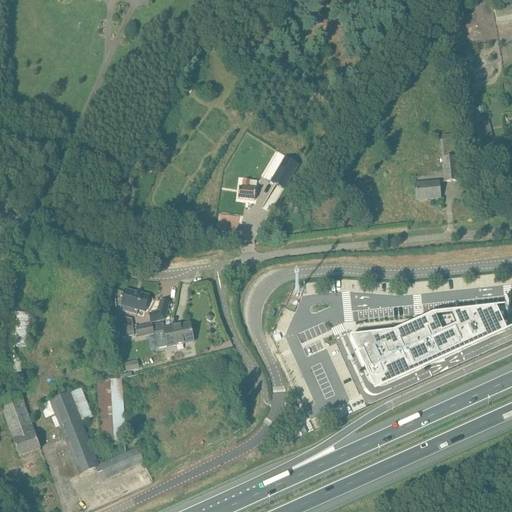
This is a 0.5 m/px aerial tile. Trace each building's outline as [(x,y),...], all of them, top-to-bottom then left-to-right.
[(511,5),(495,9),(498,23),(511,19),(511,5)] [(177,35),(168,29),(157,47),(165,53),(177,35)] [(478,116),(462,119),(469,145),(493,140),(491,128),(490,129),(488,122),(480,123),(478,116)] [(452,156),(450,135),(442,136),(442,140),(440,141),(442,156),(452,156)] [(225,171),(231,174),(243,148),(237,145),(225,171)] [(458,180),(456,157),(442,158),(444,182),(458,180)] [(285,159),(271,183),(284,190),(298,167),(285,159)] [(255,201),(257,181),(244,180),(243,189),(239,189),(238,199),(255,201)] [(440,199),(438,183),(415,185),(417,201),(440,199)] [(119,311),(136,316),(138,310),(145,312),(146,310),(147,310),(148,304),(147,303),(149,297),(125,290),(119,311)] [(164,320),(169,304),(160,301),(157,313),(149,315),(150,323),(164,320)] [(379,305),(363,311),(369,328),(401,316),(400,311),(392,314),(391,310),(382,313),(379,305)] [(384,340),(350,337),(364,367),(382,385),(503,331),(494,311),(434,317),(384,340)] [(8,347),(28,350),(32,317),(12,314),(8,347)] [(360,314),(349,319),(354,329),(365,324),(360,314)] [(151,324),(135,328),(137,339),(154,335),(152,324),(151,324)] [(164,331),(155,333),(158,350),(167,348),(194,342),(190,324),(164,329),(164,331)] [(133,327),(118,329),(120,339),(135,336),(133,327)] [(132,363),(123,364),(125,372),(133,370),(132,363)] [(125,442),(122,380),(97,382),(100,441),(102,441),(106,450),(125,442)] [(101,481),(143,462),(137,449),(98,467),(81,423),(92,418),(81,390),(41,406),(45,419),(56,415),(79,475),(95,468),(101,481)] [(0,404),(19,457),(40,450),(20,394),(0,401),(0,404)] [(303,426),(298,428),(302,436),(306,434),(307,434),(303,426)]
